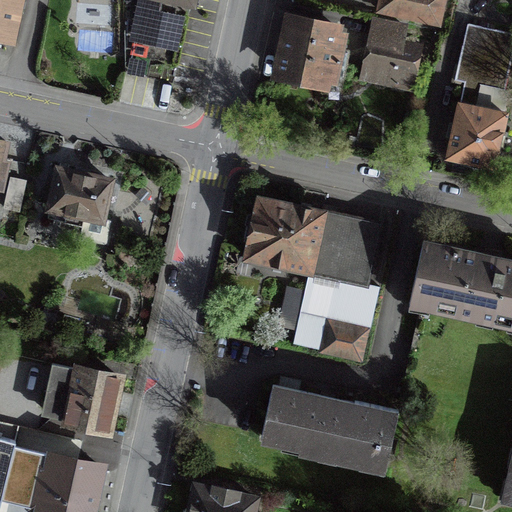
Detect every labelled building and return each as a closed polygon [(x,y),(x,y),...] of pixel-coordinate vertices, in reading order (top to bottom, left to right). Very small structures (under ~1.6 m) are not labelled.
[(0,0),(0,47),(18,52),(28,0),(0,0)] [(147,0),(138,48),(157,52),(169,2),(195,8),(201,10),(202,0),(147,0)] [(448,0),(385,0),(382,15),(442,29),(448,0)] [(354,33),(294,21),(282,83),(342,95),(354,33)] [(409,33),(376,26),(364,87),(406,95),(408,85),(416,87),(423,51),(406,48),(409,33)] [(511,91),(511,39),(473,31),(461,86),(469,88),(464,108),(470,109),(458,165),(505,175),(511,142),(511,119),(506,118),(511,91)] [(14,149),(0,145),(0,195),(2,196),(14,149)] [(123,184),(63,172),(53,218),(113,230),(123,184)] [(367,287),(380,224),(261,200),(248,260),(309,273),(294,344),(365,359),(379,290),(367,287)] [(511,332),(511,265),(440,249),(425,313),(511,332)] [(118,442),(131,380),(82,370),(81,376),(59,371),(49,421),(70,425),(69,431),(118,442)] [(394,477),(407,419),(289,393),(276,450),(394,477)] [(58,446),(0,432),(0,502),(3,490),(33,497),(40,464),(53,467),(56,457),(58,446)] [(48,511),(89,511),(100,466),(56,457),(53,467),(40,464),(31,508),(48,511)] [(262,511),(265,502),(201,489),(195,511),(262,511)]
